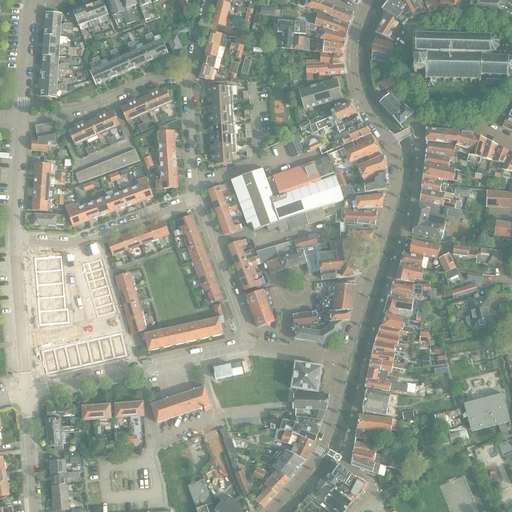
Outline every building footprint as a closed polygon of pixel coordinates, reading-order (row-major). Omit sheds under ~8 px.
[(120,0),(106,0),(112,16),(113,16),(115,22),(124,18),(127,27),(132,26),(131,23),(132,23),(129,16),(129,17),(128,14),(126,9),(124,10),(120,0)] [(122,0),(126,9),(137,5),(134,0),(122,0)] [(137,0),(140,7),(145,21),(150,19),(147,12),(148,11),(147,8),(148,8),(147,5),(152,3),(150,0),(137,0)] [(299,0),(298,6),(305,8),(305,7),(318,12),(319,12),(321,2),(322,0),(321,0),(299,0)] [(409,21),(407,20),(401,11),(405,9),(399,1),(398,0),(390,0),(382,11),(385,12),(398,21),(399,22),(404,25),(409,21)] [(409,0),(399,0),(399,1),(405,9),(401,11),(407,20),(417,15),(409,0)] [(409,0),(417,15),(418,15),(426,13),(424,8),(420,0),(419,0),(409,0)] [(511,18),(511,11),(503,8),(503,0),(470,0),(470,13),(503,15),(511,18)] [(102,1),(93,4),(100,24),(106,22),(108,25),(110,24),(102,1)] [(218,1),(215,13),(227,16),(230,4),(218,1)] [(440,10),(440,2),(440,1),(430,2),(425,3),(428,12),(440,10)] [(353,14),(321,2),(319,12),(329,16),(349,23),(353,14)] [(459,12),(460,3),(440,2),(440,10),(441,10),(459,12)] [(93,27),(100,24),(93,4),(83,8),(92,31),(94,30),(93,27)] [(89,32),(92,31),(83,8),(74,11),(80,30),(87,28),(89,32)] [(261,8),(260,14),(274,16),(275,9),(261,8)] [(251,21),(253,11),(248,10),(245,20),(251,21)] [(388,40),(399,22),(398,21),(385,12),(376,28),(374,31),(388,40)] [(46,13),(45,26),(71,28),(71,25),(64,24),(64,25),(61,25),(61,14),(46,13)] [(215,13),(212,24),(224,27),(227,16),(215,13)] [(349,25),(318,15),(314,26),(345,35),(349,25)] [(281,48),(293,49),(295,37),(295,34),(296,23),(279,21),(278,32),(282,33),(281,48)] [(346,35),(345,35),(314,26),(305,24),(296,23),(295,34),(306,34),(307,30),(311,31),(314,32),(317,32),(316,36),(317,38),(321,39),(321,40),(337,43),(341,44),(345,45),(346,35)] [(45,26),(45,37),(60,38),(61,30),(63,30),(63,31),(71,32),(71,28),(45,26)] [(187,26),(175,31),(178,36),(190,31),(187,26)] [(415,52),(415,55),(414,58),(411,58),(411,60),(414,61),(414,68),(411,68),(411,71),(414,71),(414,75),(417,75),(417,71),(425,72),(425,77),(423,77),(423,79),(425,79),(425,81),(424,82),(424,83),(425,82),(427,86),(427,87),(427,88),(428,87),(429,86),(432,86),(433,88),(434,87),(433,86),(435,83),(436,83),(436,81),(436,80),(443,80),(443,82),(445,82),(445,80),(452,80),(452,82),(454,82),(454,80),(461,80),(460,82),(462,82),(462,80),(470,80),(470,83),(471,83),(471,80),(479,81),(478,83),(480,83),(480,77),(486,77),(486,84),(485,85),(485,86),(487,85),(492,85),(492,86),(494,86),(494,85),(499,85),(500,87),(502,86),(500,84),(501,77),(506,77),(506,80),(508,80),(508,78),(511,76),(511,59),(509,58),(509,56),(507,56),(507,58),(500,57),(500,56),(498,56),(498,57),(491,57),(491,54),(494,53),(495,55),(496,54),(495,52),(497,49),(499,50),(500,48),(498,48),(499,44),(500,44),(500,42),(498,42),(496,39),(497,37),(496,36),(495,38),(491,37),(491,35),(489,35),(489,37),(482,36),(482,35),(480,34),(480,36),(473,36),(473,34),(471,34),(471,36),(464,36),(464,34),(464,30),(455,30),(455,34),(454,34),(454,36),(447,35),(447,33),(445,33),(445,35),(438,35),(438,33),(437,33),(436,35),(429,35),(429,33),(427,33),(427,35),(417,34),(417,32),(416,32),(416,34),(414,34),(414,36),(416,36),(415,50),(413,50),(413,52),(415,52)] [(210,32),(207,44),(225,48),(226,44),(221,42),(222,35),(210,32)] [(152,34),(148,36),(158,58),(161,57),(167,54),(161,40),(159,36),(154,38),(152,34)] [(150,45),(143,48),(150,62),(151,61),(158,58),(148,36),(146,37),(149,44),(150,43),(150,45)] [(173,52),(182,48),(177,36),(168,40),(173,52)] [(45,37),(44,46),(69,48),(69,45),(62,44),(62,46),(60,45),(60,38),(45,37)] [(238,51),(237,53),(242,54),(245,40),(236,37),(234,44),(231,43),(230,49),(238,51)] [(304,38),(295,37),(293,49),(296,49),(303,50),(303,42),(304,39),(304,38)] [(393,46),(386,42),(375,40),(372,52),(373,52),(372,57),(373,57),(372,60),(392,64),(390,56),(391,56),(393,46)] [(344,47),(318,41),(316,52),(321,53),(321,52),(344,55),(344,47)] [(134,42),(131,43),(141,66),(148,63),(150,62),(143,48),(141,43),(136,46),(134,42)] [(133,52),(126,56),(132,70),(141,66),(131,43),(128,45),(131,51),(132,51),(133,52)] [(207,44),(205,55),(217,58),(222,59),(225,48),(207,44)] [(44,46),(43,56),(59,57),(59,50),(62,50),(62,51),(69,52),(69,48),(44,46)] [(116,50),(113,51),(123,74),(132,70),(126,56),(119,59),(118,57),(119,57),(116,50)] [(115,60),(108,63),(114,77),(123,74),(113,51),(110,53),(113,59),(114,59),(115,60)] [(344,56),(344,55),(321,52),(321,53),(321,61),(306,61),(306,68),(314,66),(344,65),(344,56)] [(205,55),(202,66),(214,69),(217,58),(205,55)] [(43,56),(43,67),(68,68),(68,65),(61,65),(61,66),(58,66),(59,57),(43,56)] [(98,58),(95,59),(105,81),(112,78),(114,77),(108,63),(106,59),(100,61),(98,58)] [(97,68),(90,71),(96,85),(105,81),(95,59),(92,60),(95,67),(96,67),(97,68)] [(248,76),(251,62),(244,60),(241,74),(248,76)] [(346,74),(344,65),(314,66),(306,68),(306,74),(306,81),(313,80),(313,73),(319,73),(320,75),(328,75),(346,74)] [(202,66),(199,78),(211,81),(214,69),(202,66)] [(43,67),(42,77),(58,78),(58,70),(61,70),(61,71),(68,72),(68,68),(43,67)] [(397,82),(395,74),(383,83),(387,89),(397,82)] [(42,77),(41,87),(67,88),(67,85),(60,85),(60,86),(57,86),(58,78),(42,77)] [(336,80),(311,87),(316,106),(341,99),(336,80)] [(208,88),(206,88),(207,94),(211,94),(211,98),(233,97),(232,87),(228,87),(228,82),(208,83),(208,88)] [(379,103),(387,112),(396,103),(399,106),(401,104),(405,100),(400,94),(397,86),(383,96),(384,98),(383,99),(383,100),(379,103)] [(41,87),(41,97),(56,98),(57,90),(59,90),(59,92),(67,92),(67,88),(41,87)] [(305,109),(316,106),(311,87),(303,89),(303,87),(299,88),(305,109)] [(158,89),(153,91),(160,108),(171,103),(165,89),(159,91),(158,89)] [(149,96),(143,98),(149,112),(160,108),(153,91),(148,93),(149,96)] [(211,104),(211,108),(234,106),(233,97),(211,98),(207,98),(207,104),(211,104)] [(136,98),(131,101),(138,117),(149,112),(143,98),(137,101),(136,98)] [(127,122),(138,117),(131,101),(126,103),(127,105),(121,108),(127,122)] [(331,111),(333,117),(336,123),(357,114),(352,102),(331,111)] [(412,114),(401,104),(399,106),(396,103),(387,112),(399,126),(412,114)] [(212,113),(212,117),(234,116),(234,106),(211,108),(208,108),(208,114),(212,113)] [(105,111),(100,114),(108,130),(119,125),(113,112),(107,114),(105,111)] [(97,118),(90,121),(96,135),(108,130),(100,114),(96,116),(97,118)] [(316,124),(318,131),(326,128),(327,130),(336,126),(340,134),(347,131),(347,132),(362,126),(361,125),(357,114),(336,123),(333,117),(316,124)] [(212,123),(212,127),(213,127),(235,125),(234,116),(212,117),(208,117),(209,123),(212,123)] [(507,118),(502,128),(511,132),(511,121),(509,120),(510,119),(507,118)] [(84,121),(78,123),(85,140),(96,135),(90,121),(85,124),(84,121)] [(301,131),(311,126),(309,121),(299,126),(301,131)] [(75,128),(68,131),(74,145),(85,140),(78,123),(74,125),(75,128)] [(341,140),(335,143),(338,148),(346,145),(370,134),(365,123),(361,125),(362,126),(347,132),(347,131),(340,134),(339,134),(341,140)] [(235,135),(235,125),(213,127),(212,127),(209,127),(209,133),(213,132),(213,136),(213,137),(235,135)] [(159,132),(160,146),(175,145),(174,131),(167,131),(167,126),(160,127),(160,132),(159,132)] [(455,145),(457,145),(458,133),(427,129),(426,142),(455,145)] [(473,135),(458,133),(457,145),(470,149),(474,135),(473,135)] [(55,144),(56,134),(50,135),(44,136),(38,137),(33,138),(32,150),(40,150),(40,155),(50,156),(51,151),(48,151),(48,145),(50,143),(55,144)] [(214,142),(214,146),(236,145),(235,135),(213,137),(213,136),(209,137),(210,142),(214,142)] [(368,156),(370,162),(382,157),(379,150),(371,135),(356,142),(357,146),(355,147),(353,143),(343,148),(350,163),(368,156)] [(481,159),(486,141),(474,135),(470,149),(468,156),(466,163),(479,165),(481,159)] [(286,140),(290,150),(301,146),(297,136),(286,140)] [(311,141),(309,147),(311,152),(317,150),(322,147),(320,143),(314,140),(313,140),(311,141)] [(498,147),(486,141),(481,159),(491,162),(498,147)] [(426,153),(450,157),(454,158),(454,150),(455,147),(426,143),(426,153)] [(160,146),(161,160),(176,159),(175,145),(160,146)] [(214,151),(214,155),(215,156),(231,155),(236,155),(236,145),(214,146),(210,146),(210,152),(214,151)] [(455,147),(454,150),(456,151),(468,156),(470,149),(457,145),(455,145),(455,147)] [(304,154),(301,146),(290,150),(293,158),(293,157),(303,153),(304,154)] [(491,162),(499,164),(498,169),(502,170),(504,165),(506,161),(507,161),(510,153),(498,147),(491,162)] [(135,149),(129,151),(134,163),(140,161),(135,149)] [(129,151),(124,154),(129,165),(134,163),(129,151)] [(511,153),(510,153),(507,161),(506,161),(504,165),(502,170),(511,173),(511,153)] [(124,154),(119,156),(123,167),(129,165),(124,154)] [(232,165),(231,155),(215,156),(214,155),(210,156),(211,162),(215,162),(215,166),(232,165)] [(448,169),(449,162),(456,163),(457,162),(457,161),(457,160),(453,159),(454,158),(450,157),(450,159),(426,155),(425,164),(448,169)] [(119,156),(113,158),(118,169),(123,167),(119,156)] [(370,162),(358,167),(366,185),(375,183),(375,182),(377,181),(376,175),(386,172),(384,156),(382,157),(370,162)] [(113,158),(108,160),(113,171),(118,169),(113,158)] [(328,158),(314,163),(321,181),(324,180),(335,176),(334,173),(332,168),(328,158)] [(161,160),(161,174),(176,173),(176,159),(161,160)] [(108,160),(103,162),(107,173),(113,171),(108,160)] [(103,162),(97,164),(102,175),(107,173),(103,162)] [(35,163),(35,175),(50,176),(50,164),(35,163)] [(314,163),(267,180),(266,180),(274,198),(295,190),(321,181),(314,163)] [(97,164),(92,167),(96,177),(102,175),(97,164)] [(423,177),(423,180),(436,182),(437,179),(457,182),(458,172),(448,169),(425,164),(423,177)] [(92,167),(86,169),(91,179),(96,177),(92,167)] [(86,169),(81,171),(85,181),(91,179),(86,169)] [(243,176),(231,180),(240,205),(241,208),(247,225),(251,224),(254,231),(267,226),(277,223),(282,221),(287,219),(294,217),(296,216),(299,215),(305,213),(323,208),(344,202),(344,201),(353,199),(349,186),(347,186),(339,187),(335,176),(324,180),(321,181),(295,190),(274,198),(266,180),(267,180),(263,169),(251,173),(251,174),(244,177),(243,176)] [(80,183),(85,181),(81,171),(76,173),(80,183)] [(387,190),(386,172),(376,175),(377,181),(375,182),(375,183),(366,185),(361,186),(357,187),(358,194),(365,193),(387,190)] [(177,187),(176,173),(161,174),(162,180),(157,180),(157,188),(177,187)] [(35,175),(34,187),(48,188),(49,188),(50,176),(35,175)] [(140,185),(134,187),(139,201),(153,197),(146,178),(138,181),(140,185)] [(421,189),(435,191),(434,192),(442,193),(442,192),(442,191),(442,190),(443,190),(443,189),(444,189),(445,188),(446,188),(447,188),(448,188),(449,189),(450,189),(450,190),(451,190),(451,191),(452,192),(452,193),(452,194),(451,195),(454,196),(454,195),(455,188),(456,187),(436,182),(423,180),(421,189)] [(208,191),(212,203),(223,198),(221,192),(226,191),(224,185),(218,187),(208,191)] [(34,187),(33,199),(48,200),(54,200),(55,189),(49,188),(48,188),(34,187)] [(134,187),(121,192),(126,206),(139,201),(134,187)] [(434,193),(434,192),(435,191),(421,189),(419,201),(442,206),(455,209),(456,202),(443,199),(444,195),(434,193)] [(112,190),(106,192),(108,197),(113,211),(126,206),(121,192),(114,195),(112,190)] [(511,208),(511,193),(510,193),(504,193),(487,191),(486,208),(511,208)] [(344,201),(344,211),(358,212),(358,210),(379,209),(382,208),(384,196),(356,198),(344,201)] [(108,197),(94,202),(100,216),(113,211),(108,197)] [(226,205),(223,198),(212,203),(216,214),(237,207),(237,206),(235,202),(226,205)] [(47,211),(48,200),(33,199),(32,211),(47,211)] [(94,202),(81,207),(86,221),(100,216),(94,202)] [(73,226),(86,221),(81,207),(80,204),(79,203),(74,205),(74,204),(66,207),(73,226)] [(229,213),(241,208),(240,205),(237,206),(237,207),(216,214),(220,226),(232,221),(229,213)] [(441,241),(446,220),(428,215),(430,209),(418,207),(412,234),(441,241)] [(325,215),(323,208),(305,213),(309,225),(326,219),(326,218),(325,215)] [(448,215),(460,218),(462,212),(450,208),(448,215)] [(336,211),(325,215),(326,218),(336,214),(336,223),(375,226),(379,209),(358,210),(358,212),(344,211),(336,211)] [(299,215),(303,227),(309,225),(305,213),(299,215)] [(64,225),(65,216),(32,214),(32,224),(56,226),(56,224),(64,225)] [(303,227),(299,215),(294,217),(298,229),(303,227)] [(181,236),(185,234),(197,230),(192,216),(179,221),(182,231),(180,232),(181,236)] [(298,229),(294,217),(287,219),(290,229),(291,231),(298,229)] [(290,229),(287,219),(282,221),(285,231),(290,229)] [(164,221),(150,226),(156,242),(160,241),(158,237),(169,233),(164,221)] [(234,227),(232,221),(220,226),(225,237),(241,231),(239,226),(234,227)] [(285,231),(282,221),(277,223),(279,228),(280,233),(285,231)] [(510,238),(511,226),(511,222),(496,221),(493,236),(510,238)] [(279,228),(277,223),(267,226),(269,232),(279,228)] [(341,233),(341,241),(353,239),(353,243),(372,242),(374,232),(373,232),(373,229),(363,229),(363,226),(345,225),(345,233),(341,233)] [(150,226),(136,231),(141,244),(144,243),(151,240),(152,244),(156,242),(150,226)] [(185,238),(189,249),(202,244),(197,230),(185,234),(187,238),(185,238)] [(131,247),(141,244),(136,231),(122,236),(126,247),(130,245),(131,247)] [(316,235),(294,242),(297,251),(303,249),(303,250),(324,243),(323,235),(316,235)] [(123,248),(126,247),(122,236),(108,241),(113,254),(123,250),(123,248)] [(341,241),(336,242),(330,243),(332,253),(321,254),(318,254),(321,271),(322,281),(337,279),(336,271),(341,270),(343,277),(355,275),(350,243),(353,243),(353,239),(341,241)] [(228,246),(232,258),(244,253),(241,247),(246,246),(244,240),(228,246)] [(403,253),(420,256),(423,243),(406,240),(403,253)] [(268,262),(267,262),(267,263),(270,275),(306,264),(310,275),(321,271),(318,254),(321,254),(321,250),(328,248),(326,242),(324,243),(303,250),(303,249),(297,251),(297,252),(290,254),(283,257),(276,259),(268,262)] [(294,242),(287,244),(290,254),(297,252),(297,251),(294,242)] [(439,247),(423,243),(420,256),(437,259),(438,252),(439,247)] [(194,258),(195,262),(207,258),(202,244),(189,249),(192,259),(194,258)] [(287,244),(280,246),(283,257),(290,254),(287,244)] [(280,246),(272,248),(276,259),(283,257),(280,246)] [(476,259),(478,249),(454,246),(453,255),(476,259)] [(272,248),(265,250),(268,262),(276,259),(272,248)] [(258,252),(262,264),(266,263),(268,262),(265,250),(258,252)] [(458,275),(455,268),(449,255),(448,253),(438,252),(437,259),(439,260),(449,280),(458,275)] [(246,261),(244,253),(232,258),(236,269),(256,262),(255,258),(246,261)] [(402,254),(400,264),(420,269),(423,269),(426,270),(428,259),(422,258),(402,254)] [(49,258),(34,259),(36,273),(63,271),(61,257),(54,257),(54,256),(48,257),(49,258)] [(195,266),(199,277),(212,272),(207,258),(195,262),(191,263),(193,267),(195,266)] [(84,272),(80,273),(81,278),(86,277),(87,276),(86,274),(103,269),(100,260),(82,265),(84,272)] [(256,262),(236,269),(241,280),(252,276),(257,274),(254,267),(258,266),(256,262)] [(423,269),(420,269),(400,264),(396,281),(414,283),(415,280),(421,280),(423,269)] [(87,276),(86,277),(88,283),(105,278),(103,269),(86,274),(87,276)] [(63,271),(36,273),(36,286),(63,284),(63,271)] [(204,286),(206,290),(217,286),(212,272),(199,277),(203,286),(204,286)] [(116,277),(120,291),(132,288),(132,287),(135,286),(135,284),(133,284),(130,273),(116,277)] [(254,282),(252,276),(241,280),(245,292),(261,286),(259,281),(254,282)] [(89,289),(85,290),(86,295),(91,294),(91,291),(108,286),(105,278),(88,283),(89,289)] [(422,297),(423,287),(412,286),(412,285),(393,283),(390,295),(411,298),(412,295),(422,297)] [(63,284),(36,286),(38,299),(64,297),(63,284)] [(476,284),(451,291),(453,298),(478,291),(476,284)] [(91,294),(92,300),(110,295),(108,286),(91,291),(91,294)] [(137,291),(135,286),(132,287),(132,288),(120,291),(124,305),(138,302),(135,291),(137,291)] [(222,300),(217,286),(206,290),(207,294),(206,294),(209,305),(222,300)] [(329,297),(321,298),(323,313),(330,312),(352,311),(354,299),(356,286),(336,287),(328,287),(329,297)] [(263,292),(247,297),(258,328),(263,326),(270,327),(270,323),(274,322),(272,316),(273,309),(273,308),(274,303),(273,303),(273,302),(272,301),(271,301),(270,301),(269,299),(269,298),(270,298),(270,297),(271,297),(271,296),(271,295),(269,289),(263,292)] [(436,289),(431,289),(431,292),(431,298),(431,302),(431,305),(441,301),(441,296),(436,296),(436,289)] [(94,306),(90,308),(91,313),(96,311),(96,309),(113,304),(110,295),(92,300),(94,306)] [(64,297),(38,299),(39,312),(65,310),(64,297)] [(385,315),(397,318),(399,309),(412,312),(414,302),(388,297),(383,314),(385,315)] [(472,317),(466,318),(467,322),(467,323),(468,324),(469,326),(470,327),(472,327),(474,327),(474,329),(491,326),(486,297),(467,301),(469,309),(471,309),(472,317)] [(141,312),(138,302),(124,305),(129,320),(144,315),(143,311),(141,312)] [(113,304),(96,309),(96,311),(98,318),(116,313),(113,304)] [(224,304),(214,307),(217,318),(220,317),(223,317),(224,322),(230,321),(224,304)] [(65,310),(39,312),(40,326),(67,324),(65,310)] [(382,324),(382,327),(400,331),(402,325),(407,326),(407,327),(420,330),(422,323),(421,323),(422,319),(428,321),(430,311),(423,310),(418,310),(416,317),(415,322),(404,319),(404,320),(397,318),(385,315),(384,318),(382,319),(381,323),(382,324)] [(317,313),(318,326),(325,325),(343,322),(350,321),(352,311),(330,312),(323,313),(320,313),(317,313)] [(317,312),(305,314),(306,327),(318,326),(317,313),(317,312)] [(296,329),(303,330),(303,328),(306,327),(305,314),(293,315),(294,328),(296,327),(296,329)] [(145,319),(144,315),(129,320),(133,334),(146,330),(143,319),(145,319)] [(217,318),(207,320),(211,337),(223,335),(221,324),(220,317),(217,318)] [(207,320),(195,323),(199,340),(211,337),(207,320)] [(339,334),(343,322),(325,325),(318,326),(306,327),(303,328),(303,330),(296,329),(294,340),(324,344),(339,334)] [(195,323),(182,326),(186,343),(199,340),(195,323)] [(182,326),(170,329),(174,346),(186,343),(182,326)] [(380,326),(377,336),(392,337),(392,340),(398,341),(399,335),(408,338),(408,340),(411,340),(412,335),(400,332),(400,331),(382,327),(380,326)] [(170,329),(157,332),(161,349),(174,346),(170,329)] [(149,351),(161,349),(157,332),(142,335),(143,341),(146,340),(149,351)] [(429,334),(420,333),(419,343),(428,344),(429,334)] [(122,336),(110,339),(114,359),(126,356),(122,336)] [(377,336),(374,343),(394,347),(397,347),(405,348),(404,349),(408,350),(409,346),(398,344),(398,341),(392,340),(392,337),(377,336)] [(110,339),(99,341),(103,362),(114,359),(110,339)] [(99,341),(87,344),(92,364),(103,362),(99,341)] [(393,354),(393,352),(404,354),(404,349),(405,348),(397,347),(394,347),(374,343),(372,352),(394,356),(394,355),(393,354)] [(87,344),(76,346),(81,367),(92,364),(87,344)] [(76,346),(65,349),(70,369),(81,367),(76,346)] [(435,355),(444,354),(443,346),(434,347),(435,355)] [(65,349),(54,351),(59,372),(70,369),(65,349)] [(54,351),(42,354),(44,362),(43,362),(44,367),(45,367),(46,374),(59,372),(54,351)] [(372,352),(371,360),(393,364),(393,361),(394,356),(372,352)] [(405,371),(406,366),(393,364),(371,360),(368,370),(388,373),(391,374),(392,368),(405,371)] [(499,370),(496,361),(488,363),(491,372),(499,370)] [(236,362),(209,368),(211,380),(238,373),(236,362)] [(296,363),(291,389),(318,393),(319,386),(323,386),(324,375),(321,375),(323,367),(296,363)] [(368,370),(366,380),(397,384),(397,382),(398,380),(389,378),(389,381),(387,380),(388,373),(368,370)] [(397,385),(397,384),(366,380),(364,388),(389,392),(390,388),(396,390),(396,392),(407,394),(408,387),(397,385)] [(205,388),(151,406),(157,424),(203,408),(205,413),(212,410),(205,388)] [(385,416),(389,395),(366,391),(362,412),(385,416)] [(316,396),(316,394),(295,394),(295,395),(294,395),(293,409),(293,410),(293,411),(293,416),(293,417),(303,419),(303,410),(320,410),(326,411),(329,396),(316,396)] [(498,426),(500,429),(504,427),(503,424),(510,423),(502,394),(463,404),(471,433),(498,426)] [(143,403),(130,404),(131,417),(144,416),(143,403)] [(117,418),(131,417),(130,404),(116,405),(117,418)] [(110,405),(97,406),(98,420),(111,419),(110,405)] [(74,406),(47,408),(48,418),(48,419),(59,419),(59,417),(68,416),(68,417),(75,417),(74,406)] [(84,420),(98,420),(97,406),(83,407),(84,420)] [(320,410),(316,421),(322,421),(326,411),(320,410)] [(413,412),(403,413),(404,420),(414,419),(413,412)] [(396,432),(399,421),(385,419),(359,416),(355,438),(361,439),(362,431),(378,433),(378,431),(390,433),(390,431),(396,432)] [(303,419),(293,417),(292,417),(291,422),(290,423),(300,425),(299,426),(319,432),(322,421),(316,421),(303,419)] [(67,433),(74,432),(79,432),(79,426),(66,427),(67,428),(61,428),(61,420),(59,420),(59,419),(48,419),(48,421),(47,421),(48,434),(62,433),(67,433)] [(283,421),(280,431),(284,431),(315,444),(319,432),(299,426),(300,425),(290,423),(283,421)] [(511,434),(508,436),(504,427),(500,429),(505,443),(499,446),(504,458),(506,457),(506,458),(511,467),(511,434)] [(466,430),(449,435),(452,445),(469,440),(466,430)] [(276,431),(273,439),(284,444),(288,445),(292,437),(298,439),(296,446),(310,452),(315,444),(284,431),(280,431),(276,431)] [(62,433),(48,434),(49,447),(54,447),(55,450),(63,450),(63,444),(66,443),(65,433),(62,433)] [(123,433),(115,434),(116,447),(119,447),(119,451),(133,449),(133,444),(132,437),(127,437),(127,444),(124,444),(123,433)] [(294,447),(291,454),(306,461),(310,452),(296,446),(298,439),(292,437),(288,445),(294,447)] [(229,439),(223,440),(223,441),(228,455),(233,449),(234,449),(229,439)] [(448,440),(440,442),(442,449),(450,447),(448,440)] [(193,444),(196,453),(205,450),(202,441),(193,444)] [(354,442),(353,451),(366,453),(375,455),(377,446),(354,442)] [(424,447),(423,450),(424,455),(439,451),(437,444),(424,447)] [(236,449),(234,449),(233,449),(228,455),(229,459),(238,462),(238,461),(236,449)] [(306,461),(291,454),(286,452),(282,451),(275,459),(278,461),(280,459),(288,466),(289,465),(297,471),(306,461)] [(375,455),(366,453),(353,451),(351,458),(380,465),(380,462),(375,461),(375,455)] [(51,463),(52,475),(66,474),(66,467),(71,467),(71,464),(80,463),(79,452),(65,454),(65,461),(51,463)] [(380,465),(351,458),(350,466),(384,477),(387,467),(386,467),(380,465)] [(235,470),(238,462),(229,459),(233,470),(235,470)] [(280,459),(278,461),(273,468),(273,469),(275,471),(290,481),(297,471),(289,465),(288,466),(280,459)] [(274,474),(272,477),(285,486),(290,481),(275,471),(273,469),(273,468),(270,467),(259,462),(257,466),(268,470),(273,473),(274,474)] [(348,496),(349,496),(352,490),(345,485),(352,475),(338,465),(327,481),(334,486),(335,487),(339,481),(343,484),(339,490),(348,496)] [(257,469),(253,477),(262,481),(259,485),(261,487),(263,485),(265,486),(277,495),(279,493),(285,486),(272,477),(266,473),(257,469)] [(244,496),(251,493),(243,472),(236,475),(244,496)] [(401,484),(410,477),(407,472),(397,479),(401,484)] [(79,473),(66,474),(52,475),(53,487),(67,486),(67,478),(79,477),(79,473)] [(352,475),(345,485),(352,490),(358,479),(352,475)] [(352,490),(349,496),(354,499),(356,501),(365,488),(366,486),(367,485),(365,483),(358,479),(352,490)] [(324,480),(318,488),(321,490),(324,486),(326,486),(331,490),(332,489),(322,502),(334,511),(335,511),(344,511),(351,504),(354,499),(349,496),(348,496),(339,490),(335,487),(334,486),(327,481),(326,481),(324,480)] [(188,488),(193,501),(196,510),(206,506),(207,507),(212,505),(203,481),(188,488)] [(0,497),(10,496),(7,483),(0,484),(0,497)] [(264,508),(277,495),(265,486),(263,485),(261,487),(258,490),(263,494),(256,502),(264,508)] [(68,494),(67,486),(53,487),(54,499),(68,498),(68,499),(81,498),(80,493),(68,494)] [(245,511),(227,497),(215,511),(245,511)] [(69,511),(68,499),(68,498),(54,499),(55,511),(69,511)]
